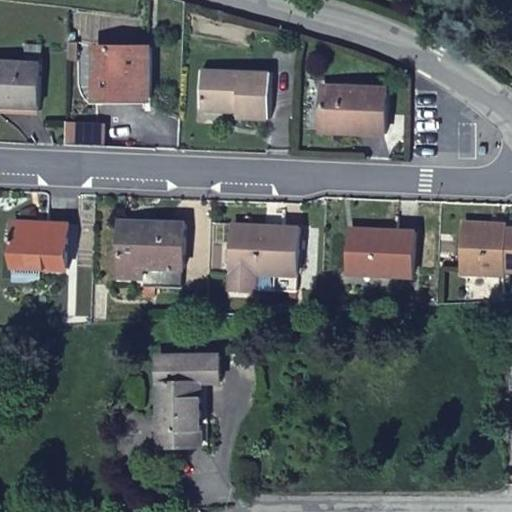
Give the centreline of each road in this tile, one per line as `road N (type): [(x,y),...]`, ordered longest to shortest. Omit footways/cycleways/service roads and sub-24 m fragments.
road 1 (residential): [(0,161),(487,181),(511,175)]
road 2 (residential): [(511,124),(368,25),(262,0)]
road 3 (residential): [(511,492),(250,499)]
